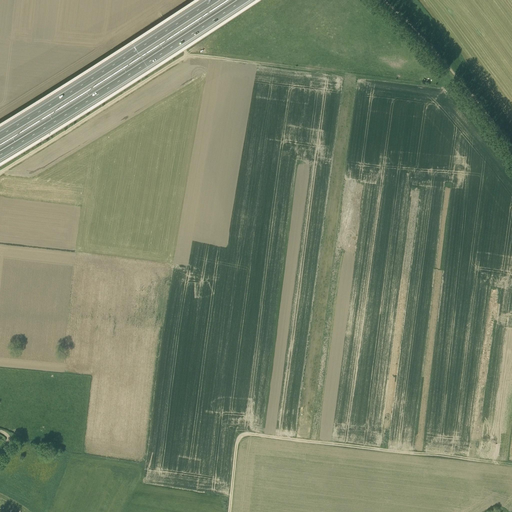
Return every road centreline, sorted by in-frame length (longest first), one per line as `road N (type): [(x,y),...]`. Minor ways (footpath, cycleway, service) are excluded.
road 1 (track): [(0,170),(185,54),(333,71)]
road 2 (track): [(228,511),(241,432),(511,462)]
road 3 (motorway): [(0,150),(237,0)]
road 4 (motorway): [(205,0),(0,130)]
